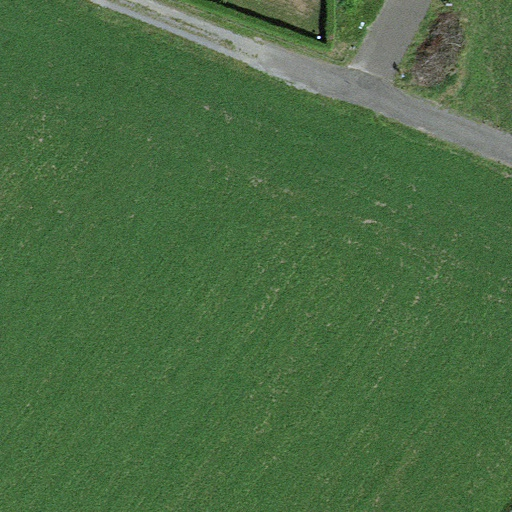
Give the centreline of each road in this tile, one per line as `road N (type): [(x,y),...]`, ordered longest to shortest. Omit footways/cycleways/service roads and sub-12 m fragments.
road 1 (track): [(368,90),(133,0)]
road 2 (track): [(368,90),(511,157)]
